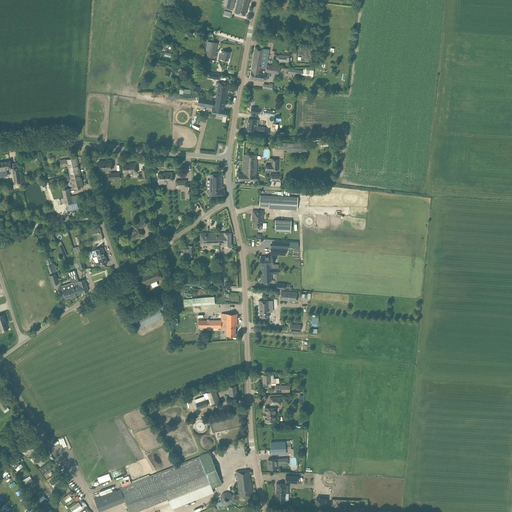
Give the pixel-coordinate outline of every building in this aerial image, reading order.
[(224,0),(223,7),(233,10),(234,0),(224,0)] [(248,0),(237,0),(234,13),(245,15),(248,0)] [(287,9),(288,4),(283,3),(281,11),(272,8),(270,16),(283,19),(285,12),(284,11),(285,8),(287,9)] [(214,58),(217,43),(207,41),(206,50),(208,50),(207,56),(214,58)] [(267,65),(269,49),(260,48),(255,47),(251,71),(259,72),(260,67),(266,68),(267,65)] [(218,59),(223,60),(228,61),(230,52),(223,51),(222,54),(219,53),(218,59)] [(280,67),(267,65),(266,68),(260,67),(259,72),(251,71),(250,78),(265,81),(266,73),(265,73),(265,72),(278,74),(280,67)] [(198,105),(212,107),(211,113),(222,116),(227,116),(228,110),(223,109),(225,102),(228,84),(218,82),(215,100),(199,97),(198,105)] [(256,132),(264,133),(265,127),(258,126),(259,120),(256,120),(249,118),(247,129),(256,131),(256,132)] [(287,143),(287,151),(300,152),(301,151),(307,151),(307,144),(287,143)] [(256,171),(257,155),(245,154),(244,170),(256,171)] [(70,175),(79,173),(76,157),(67,159),(70,175)] [(264,170),(277,171),(277,159),(272,159),(272,165),(265,165),(264,170)] [(10,160),(0,161),(0,176),(8,175),(7,169),(11,169),(10,160)] [(106,161),(98,162),(99,171),(112,170),(111,160),(106,161)] [(133,173),(137,172),(137,163),(129,163),(129,164),(123,164),(123,173),(133,172),(133,173)] [(256,181),(256,171),(244,170),(244,174),(238,174),(238,180),(256,181)] [(158,174),(152,174),(152,183),(158,182),(158,184),(167,184),(167,181),(172,181),(172,172),(163,172),(163,173),(158,174)] [(73,188),(78,187),(82,186),(79,173),(70,175),(66,176),(67,181),(71,180),(73,188)] [(210,190),(209,190),(209,196),(224,196),(224,188),(222,189),(222,174),(210,174),(210,190)] [(77,201),(71,203),(68,189),(63,190),(66,204),(67,211),(79,209),(77,201)] [(298,197),(274,196),(260,195),(259,206),(269,206),(269,208),(270,208),(297,210),(298,197)] [(253,210),(252,220),(253,220),(253,228),(262,228),(266,228),(266,222),(262,222),(263,211),(253,210)] [(144,234),(140,229),(148,223),(144,218),(133,226),(135,229),(131,231),(132,232),(129,234),(133,240),(140,236),(140,237),(144,234)] [(283,232),(283,220),(275,220),(275,232),(283,232)] [(219,233),(219,245),(224,245),(224,247),(231,247),(231,232),(224,232),(224,233),(219,233)] [(200,233),(200,238),(200,245),(219,245),(219,233),(200,233)] [(67,256),(63,245),(58,246),(63,258),(67,256)] [(189,249),(184,249),(184,258),(189,258),(189,255),(194,255),(194,250),(194,245),(189,245),(189,249)] [(82,257),(79,250),(78,246),(73,248),(77,259),(82,257)] [(93,257),(97,256),(104,253),(102,247),(91,251),(93,257)] [(104,253),(97,256),(93,257),(93,259),(94,259),(95,261),(96,262),(99,262),(101,268),(105,267),(104,264),(107,263),(104,253)] [(262,265),(262,266),(272,266),(272,262),(272,260),(272,256),(268,257),(268,256),(265,256),(265,257),(261,257),(261,261),(261,262),(261,265),(262,265)] [(49,274),(50,273),(57,271),(54,264),(52,264),(50,258),(45,260),(49,274)] [(272,266),(262,266),(262,275),(262,281),(266,281),(267,281),(269,281),(268,274),(279,273),(279,268),(272,268),(272,266)] [(162,278),(158,269),(138,276),(143,287),(162,278)] [(59,283),(56,274),(49,276),(52,285),(59,283)] [(88,291),(87,286),(84,279),(78,282),(76,274),(70,276),(72,282),(72,283),(74,282),(75,287),(74,288),(77,295),(88,291)] [(61,286),(65,299),(77,295),(74,288),(75,287),(74,282),(72,283),(72,282),(61,286)] [(297,292),(281,291),(280,300),(296,301),(297,292)] [(183,305),(214,304),(214,297),(183,298),(183,305)] [(273,300),(260,301),(260,305),(261,317),(270,317),(269,305),(273,305),(273,300)] [(157,304),(130,317),(135,327),(137,331),(144,327),(144,326),(147,324),(148,325),(161,319),(160,318),(163,316),(161,311),(164,309),(161,303),(158,305),(157,304)] [(226,328),(226,336),(235,336),(236,326),(237,326),(237,314),(221,313),(221,320),(198,320),(198,328),(226,328)] [(6,321),(4,314),(0,315),(0,329),(1,332),(8,329),(6,323),(5,321),(6,321)] [(263,382),(263,388),(271,387),(271,383),(276,383),(276,378),(274,378),(273,374),(273,375),(269,375),(263,375),(263,374),(263,379),(262,379),(263,382)] [(228,384),(223,385),(224,390),(229,390),(229,395),(237,394),(235,386),(228,386),(228,384)] [(215,390),(207,393),(211,404),(219,401),(215,390)] [(264,417),(265,417),(265,422),(276,422),(275,407),(275,404),(280,404),(280,397),(270,397),(270,404),(271,404),(271,407),(265,407),(265,413),(264,413),(264,417)] [(205,399),(196,402),(198,409),(207,405),(205,399)] [(271,454),(276,454),(286,454),(286,450),(291,449),(290,441),(285,441),(270,442),(271,454)] [(28,444),(21,451),(24,454),(31,447),(28,444)] [(33,462),(35,460),(36,462),(42,459),(38,453),(30,458),(33,462)] [(129,511),(131,511),(167,498),(171,508),(213,492),(212,488),(219,486),(212,468),(214,467),(213,465),(212,465),(209,458),(202,461),(201,456),(131,483),(122,486),(120,487),(129,511)] [(66,471),(68,469),(60,458),(58,459),(66,471)] [(269,469),(274,469),(279,468),(278,464),(283,464),(282,458),(273,459),(268,459),(269,469)] [(236,471),(239,497),(252,495),(249,470),(236,471)] [(26,485),(33,482),(30,476),(21,480),(22,483),(24,482),(26,485)] [(275,500),(275,501),(285,501),(285,500),(288,500),(288,493),(288,485),(285,485),(285,483),(276,483),(275,500)] [(75,509),(76,511),(82,507),(79,501),(69,507),(71,511),(75,509)]
